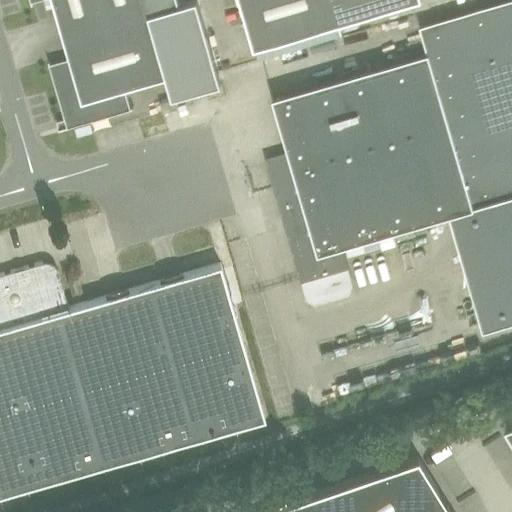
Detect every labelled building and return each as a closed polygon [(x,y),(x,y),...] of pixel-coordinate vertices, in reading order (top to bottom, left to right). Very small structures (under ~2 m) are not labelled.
[(106,24),(99,0),(31,0),(32,1),(36,0),(54,0),(65,36),(85,30),(106,24)] [(222,82),(198,0),(188,0),(180,2),(150,11),(106,24),(85,30),(65,36),(71,57),(50,64),(66,119),(63,120),(65,128),(132,108),(126,87),(168,75),(174,96),(222,82)] [(99,0),(106,24),(150,11),(180,2),(179,0),(99,0)] [(241,0),(255,47),(340,22),(332,0),(241,0)] [(427,51),(273,96),(290,153),(269,159),(281,199),(282,199),(287,216),(286,217),(309,296),(315,299),(346,290),(349,284),(338,245),(450,213),(483,327),(511,319),(511,0),(500,0),(420,24),(427,51)] [(332,0),(340,22),(414,0),(332,0)] [(177,108),(174,98),(160,102),(163,112),(177,108)] [(0,493),(265,417),(220,261),(68,305),(58,269),(57,268),(57,267),(57,266),(56,266),(55,265),(55,264),(54,263),(53,262),(52,262),(51,261),(50,261),(49,261),(48,261),(47,260),(45,260),(44,260),(43,261),(42,261),(0,273),(0,493)] [(451,511),(417,456),(285,500),(292,511),(451,511)] [(292,511),(285,500),(284,501),(283,499),(262,511),(292,511)]
